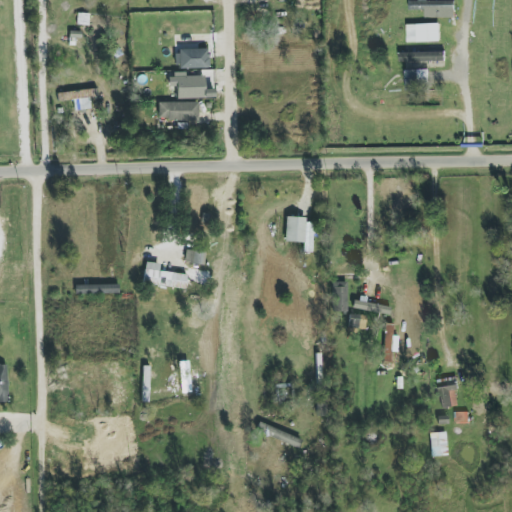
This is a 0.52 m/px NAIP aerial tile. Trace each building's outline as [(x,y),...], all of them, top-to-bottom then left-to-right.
[(455,17),(455,0),(428,1),(427,0),(419,0),(410,0),(410,10),(425,10),(425,18),(455,17)] [(408,42),(440,41),(440,23),(407,24),(408,42)] [(177,69),(209,68),(208,48),(176,49),(177,69)] [(400,62),(445,61),(445,51),(399,53),(400,62)] [(405,70),(406,89),(429,89),(429,69),(405,70)] [(185,77),(185,74),(168,75),(168,87),(176,87),(176,99),(205,98),(204,76),(185,77)] [(97,96),(96,88),(57,94),(58,102),(73,100),(75,111),(90,109),(89,98),(97,96)] [(199,103),(158,102),(158,120),(198,120),(199,103)] [(190,234),(201,234),(200,186),(189,186),(190,234)] [(285,242),(304,243),(304,218),(286,217),(285,242)] [(204,264),(204,250),(185,250),(185,263),(204,264)] [(142,283),(184,290),(186,276),(144,269),(142,283)] [(347,282),(332,282),(331,312),(346,312),(347,282)] [(118,284),(75,285),(75,295),(118,294),(118,284)] [(390,305),(353,302),(352,310),(389,314),(390,305)] [(392,324),(384,324),(383,362),(391,362),(392,324)] [(217,340),(208,340),(208,376),(217,376),(217,340)] [(0,403),(8,403),(6,365),(0,365),(0,403)] [(440,408),(457,407),(456,396),(451,396),(451,391),(457,390),(456,378),(438,379),(440,408)] [(209,415),(218,415),(218,379),(210,379),(209,415)] [(429,433),(431,456),(447,455),(446,432),(429,433)]
